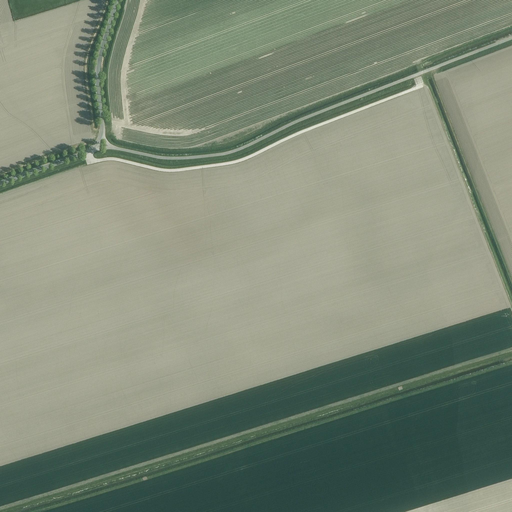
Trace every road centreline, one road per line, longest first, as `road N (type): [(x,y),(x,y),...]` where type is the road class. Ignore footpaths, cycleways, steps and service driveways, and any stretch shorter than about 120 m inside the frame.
road 1 (unclassified): [(110,148),(169,160),(223,155),(511,39)]
road 2 (unclassified): [(99,133),(94,71),(114,0)]
